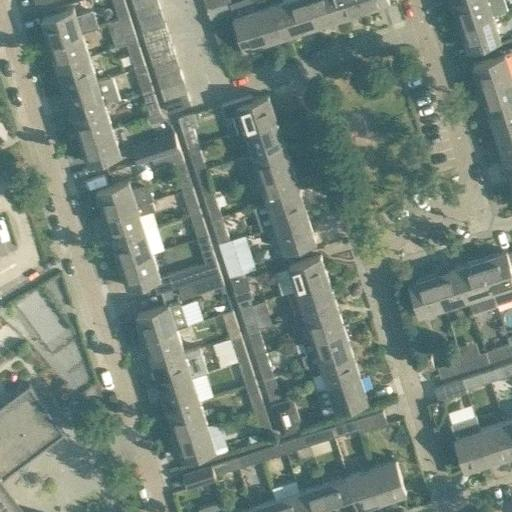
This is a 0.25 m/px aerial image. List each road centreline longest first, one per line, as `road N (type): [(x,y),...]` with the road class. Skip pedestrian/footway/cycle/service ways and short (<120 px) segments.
road 1 (residential): [(0,7),(164,511)]
road 2 (residential): [(371,262),(345,212),(298,65),(422,25)]
road 3 (residential): [(371,262),(455,196),(467,175),(422,25)]
road 4 (residential): [(452,511),(371,262)]
